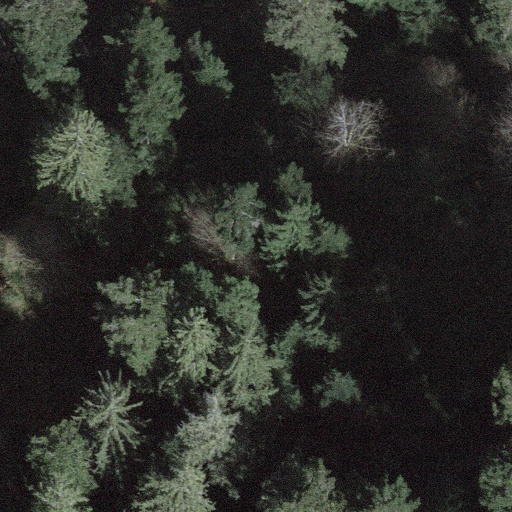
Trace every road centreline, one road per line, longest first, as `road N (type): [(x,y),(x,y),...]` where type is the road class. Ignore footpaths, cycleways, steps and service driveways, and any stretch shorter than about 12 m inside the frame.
road 1 (track): [(0,50),(182,36),(221,28),(271,0)]
road 2 (track): [(511,451),(408,511)]
